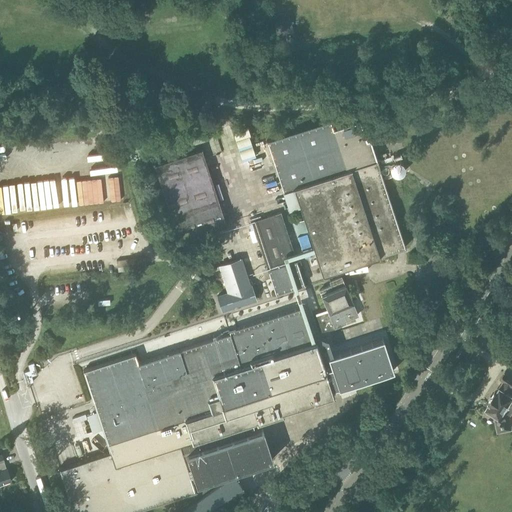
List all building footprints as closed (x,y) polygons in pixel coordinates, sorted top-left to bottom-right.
[(330,120),(266,140),(283,190),(293,186),(322,274),(379,255),(405,247),(377,160),(370,138),(367,139),(360,120),(333,128),(330,120)] [(154,164),(179,241),(227,226),(202,149),(154,164)] [(281,211),(252,221),(276,293),(294,287),(298,286),(305,283),(295,254),(294,251),(281,211)] [(118,271),(147,268),(146,257),(117,260),(118,271)] [(228,292),(220,295),(216,296),(222,311),(257,299),(252,284),(249,285),(241,258),(220,265),(228,292)] [(328,309),(315,313),(321,332),(336,327),(335,326),(345,322),(344,320),(357,315),(345,284),(344,284),(341,277),(330,281),(331,284),(320,289),(328,309)] [(110,452),(59,469),(73,511),(131,511),(196,491),(193,481),(195,480),(197,484),(273,459),(263,429),(256,431),(253,422),(257,420),(257,422),(284,414),(283,412),(335,394),(333,389),(339,387),(340,389),(395,370),(385,337),(334,354),(331,355),(329,356),(333,366),(327,368),(317,340),(316,341),(315,338),(314,335),(304,305),(301,306),(228,330),(229,333),(138,363),(135,353),(83,370),(110,452)] [(29,370),(23,372),(27,383),(33,381),(31,375),(37,374),(35,369),(33,362),(27,364),(29,370)] [(489,403),(486,408),(486,409),(486,410),(487,413),(489,414),(491,413),(492,413),(499,417),(494,418),(497,433),(511,429),(510,417),(511,413),(511,393),(511,395),(508,393),(511,388),(511,377),(505,373),(500,381),(502,383),(499,388),(496,393),(495,392),(488,402),(489,403)] [(0,484),(11,480),(7,469),(0,471),(0,484)] [(185,511),(226,511),(248,496),(234,475),(184,510),(185,511)]
